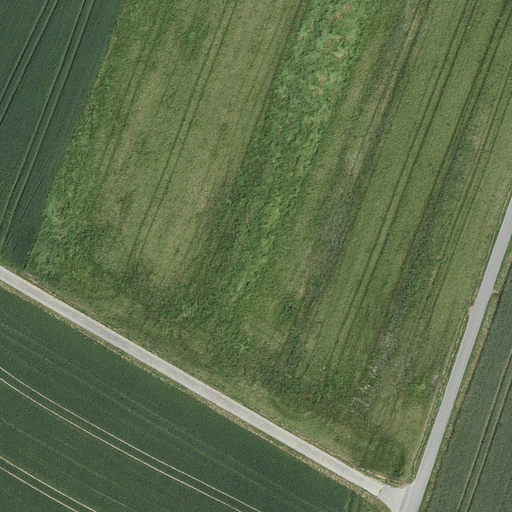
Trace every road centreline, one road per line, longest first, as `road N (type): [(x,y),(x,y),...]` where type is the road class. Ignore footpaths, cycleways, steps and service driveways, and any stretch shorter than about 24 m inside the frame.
road 1 (track): [(408,511),(0,273)]
road 2 (track): [(412,511),(511,229)]
